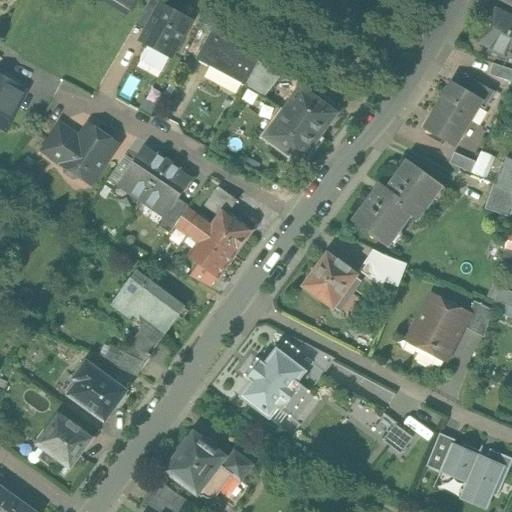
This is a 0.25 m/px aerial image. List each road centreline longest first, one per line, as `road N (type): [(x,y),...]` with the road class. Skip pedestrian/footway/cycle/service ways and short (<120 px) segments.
road 1 (residential): [(456,0),(396,100),(337,167),(93,511)]
road 2 (unclassified): [(511,436),(322,343)]
